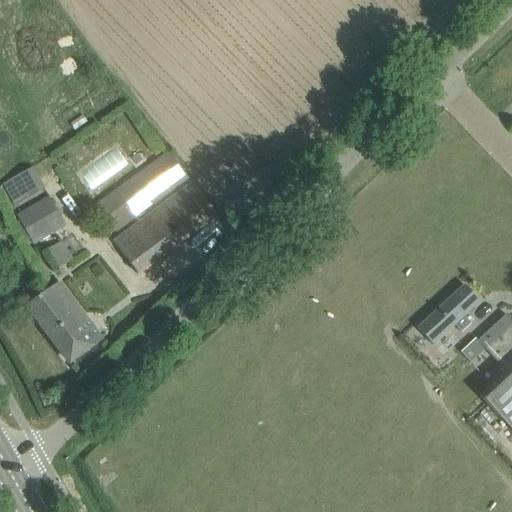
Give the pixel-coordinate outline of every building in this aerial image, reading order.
[(32,168),(2,185),(14,207),(45,190),(32,168)] [(137,275),(217,217),(192,183),(113,242),(137,275)] [(49,198),(17,217),(33,244),(65,225),(49,198)] [(62,241),(47,250),(58,269),(73,260),(62,241)] [(464,286),(417,330),(433,347),(455,326),(461,333),(471,324),(464,317),(479,303),(464,286)] [(50,291),(43,296),(27,308),(70,364),(101,340),(77,308),(62,288),(53,295),(50,291)] [(478,342),(475,339),(460,353),(470,363),(484,350),(506,373),(480,397),(511,432),(511,322),(506,317),(478,342)]
